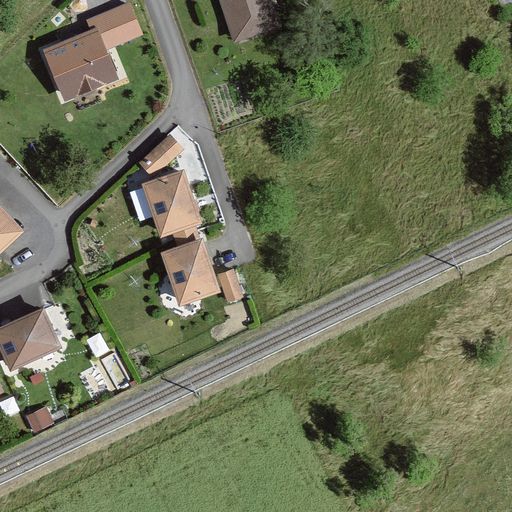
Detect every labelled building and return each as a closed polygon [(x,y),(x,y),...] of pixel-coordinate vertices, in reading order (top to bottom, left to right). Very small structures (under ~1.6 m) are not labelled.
[(274,0),(223,0),(238,39),(283,23),(274,0)] [(54,54),(70,96),(116,79),(101,37),(54,54)] [(170,134),(138,162),(140,164),(153,178),(184,149),(170,134)] [(186,169),(146,182),(164,235),(203,222),(186,169)] [(0,199),(0,256),(28,230),(0,199)] [(205,238),(162,251),(180,307),(223,294),(205,238)] [(235,266),(219,272),(229,299),(245,293),(235,266)] [(45,307),(0,327),(0,339),(13,368),(62,346),(45,307)]
